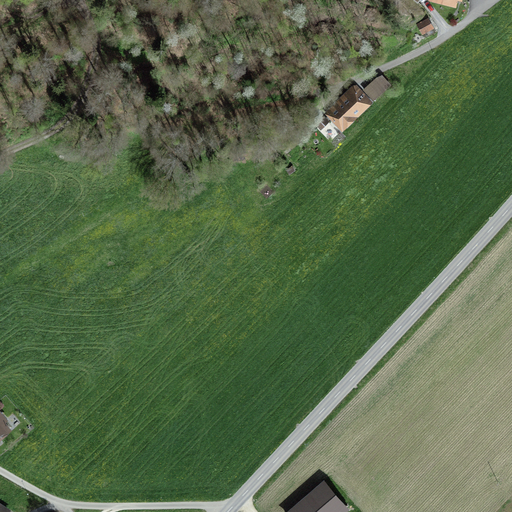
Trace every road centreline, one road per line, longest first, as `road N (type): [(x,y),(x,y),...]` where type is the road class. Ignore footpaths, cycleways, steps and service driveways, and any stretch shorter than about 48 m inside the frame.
road 1 (tertiary): [(226,511),(511,204)]
road 2 (residential): [(0,470),(62,503),(198,504),(223,511)]
road 3 (residential): [(379,69),(428,47),(494,0)]
